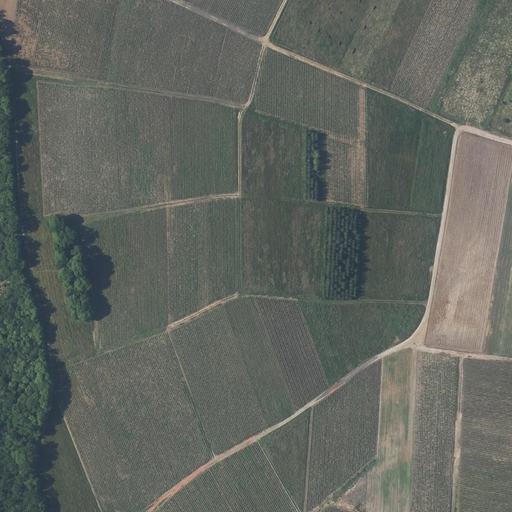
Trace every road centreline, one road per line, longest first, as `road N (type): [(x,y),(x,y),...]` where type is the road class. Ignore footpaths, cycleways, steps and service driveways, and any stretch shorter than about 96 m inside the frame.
road 1 (track): [(146,511),(404,345),(429,302),(454,138),(469,130),(511,144)]
road 2 (track): [(20,224),(63,212),(80,218),(243,195),(442,215)]
road 3 (track): [(429,302),(241,294),(50,367)]
road 4 (track): [(174,0),(459,130)]
road 5 (track): [(11,75),(247,108),(265,39)]
road 6 (track): [(247,108),(414,160),(423,108)]
road 7 (track): [(463,354),(453,511)]
